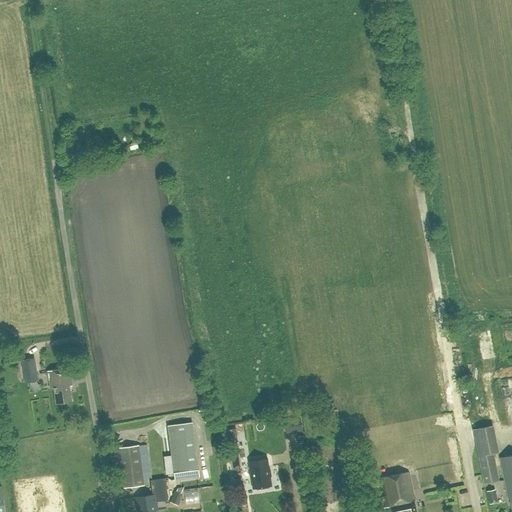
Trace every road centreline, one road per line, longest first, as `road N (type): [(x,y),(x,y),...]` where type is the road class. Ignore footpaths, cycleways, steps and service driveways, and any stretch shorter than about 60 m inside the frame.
road 1 (unclassified): [(111,511),(56,182)]
road 2 (track): [(56,182),(27,0)]
